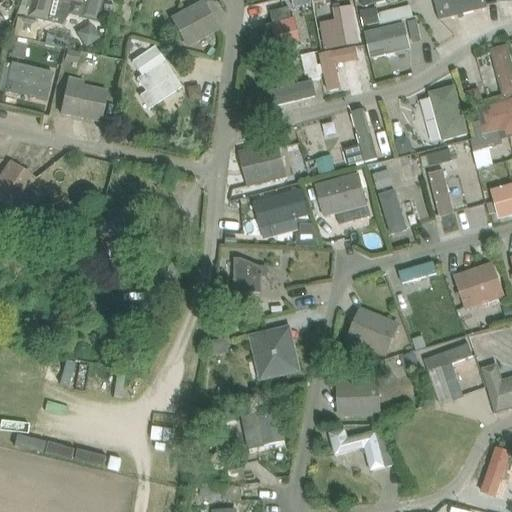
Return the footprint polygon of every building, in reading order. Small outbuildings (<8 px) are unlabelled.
[(30,0),(26,17),(61,26),(67,16),(70,3),(83,6),(79,19),(97,23),(101,0),(30,0)] [(310,0),(291,0),(294,8),(311,4),(310,0)] [(434,0),(440,21),(488,9),(485,0),(434,0)] [(169,18),(186,49),(219,31),(202,1),(169,18)] [(360,44),(353,6),(333,10),(335,21),(332,26),(321,28),(325,50),(360,44)] [(300,45),(294,20),(289,21),(287,8),(271,12),(274,24),(269,25),(271,37),(263,39),(267,53),(278,51),(278,52),(292,48),(292,47),(300,45)] [(360,11),(363,27),(380,24),(377,8),(360,11)] [(421,42),(417,21),(408,23),(412,44),(421,42)] [(364,33),(370,60),(412,51),(406,24),(364,33)] [(90,25),(76,34),(86,49),(100,39),(90,25)] [(312,54),(315,54),(322,52),(319,42),(310,44),(312,54)] [(139,96),(148,110),(182,88),(154,47),(132,62),(141,76),(136,79),(145,92),(139,96)] [(367,57),(365,47),(348,51),(350,60),(367,57)] [(511,67),(507,47),(491,52),(504,98),(511,95),(511,67)] [(320,56),(329,95),(341,93),(337,73),(346,71),(342,51),(320,56)] [(70,52),(68,63),(76,65),(79,54),(70,52)] [(257,96),(261,111),(317,98),(313,82),(321,80),(315,54),(312,54),(301,57),(305,76),(308,75),(310,82),(295,86),(291,70),(274,74),(278,91),(257,96)] [(10,63),(3,92),(45,102),(52,73),(10,63)] [(59,115),(101,124),(108,91),(83,86),(84,81),(67,78),(59,115)] [(199,86),(188,87),(190,99),(201,98),(199,86)] [(468,135),(454,86),(429,93),(442,142),(468,135)] [(483,104),(479,90),(466,94),(470,107),(483,104)] [(511,136),(511,100),(478,110),(484,135),(506,129),(508,138),(511,136)] [(352,113),(361,145),(346,150),(350,165),(365,161),(379,158),(365,110),(352,113)] [(408,139),(395,143),(399,156),(412,153),(408,139)] [(238,153),(247,189),(287,179),(279,143),(238,153)] [(426,156),(429,168),(453,162),(449,150),(426,156)] [(321,175),(335,170),(330,156),(316,160),(321,175)] [(35,179),(10,162),(0,176),(0,201),(13,210),(21,199),(33,207),(43,192),(31,185),(35,179)] [(455,214),(444,171),(429,175),(440,218),(455,214)] [(389,173),(374,177),(378,192),(393,188),(389,173)] [(314,185),(323,218),(367,207),(359,174),(314,185)] [(511,189),(496,194),(503,220),(511,217),(511,189)] [(253,203),(260,231),(309,217),(302,190),(253,203)] [(378,196),(391,236),(408,231),(395,191),(378,196)] [(92,257),(103,261),(125,267),(129,253),(130,254),(140,219),(106,209),(92,257)] [(299,236),(299,248),(321,249),(317,236),(299,236)] [(235,252),(235,294),(260,294),(259,269),(280,269),(280,252),(235,252)] [(434,263),(399,273),(403,285),(437,275),(434,263)] [(453,277),(465,312),(505,298),(493,263),(453,277)] [(216,290),(228,292),(230,280),(219,278),(216,290)] [(67,282),(50,283),(51,294),(69,292),(67,282)] [(360,308),(346,343),(386,359),(401,325),(360,308)] [(228,318),(214,318),(215,329),(229,328),(228,318)] [(301,373),(290,326),(249,336),(260,382),(301,373)] [(211,333),(208,358),(236,352),(232,329),(211,333)] [(115,336),(111,349),(123,352),(127,339),(115,336)] [(414,341),(417,350),(426,347),(423,338),(414,341)] [(464,399),(451,365),(471,357),(467,345),(424,362),(442,407),(464,399)] [(415,354),(400,358),(404,371),(419,367),(415,354)] [(78,388),(112,390),(114,366),(79,364),(78,388)] [(482,370),(496,415),(511,409),(511,377),(503,381),(498,365),(482,370)] [(336,382),(337,418),(381,417),(380,381),(336,382)] [(232,409),(219,412),(222,423),(235,420),(232,409)] [(241,418),(248,451),(264,448),(264,446),(286,441),(280,412),(259,417),(258,414),(241,418)] [(364,449),(370,473),(396,466),(390,449),(380,431),(348,439),(345,429),(329,433),(335,457),(364,449)] [(497,450),(484,488),(497,492),(510,454),(497,450)] [(202,482),(200,495),(222,499),(224,486),(202,482)]
